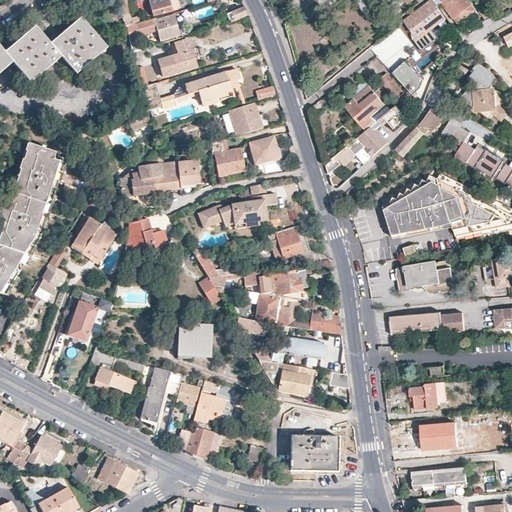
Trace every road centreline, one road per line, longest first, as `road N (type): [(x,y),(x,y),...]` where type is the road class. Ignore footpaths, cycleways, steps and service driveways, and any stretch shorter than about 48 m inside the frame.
road 1 (residential): [(377,499),(347,278),(326,207)]
road 2 (residential): [(326,207),(417,119),(464,46),(511,18)]
road 3 (tertiary): [(183,469),(0,369)]
road 4 (tertiary): [(0,382),(183,469)]
road 5 (residential): [(314,169),(253,0)]
road 6 (residential): [(314,169),(218,190),(169,212)]
